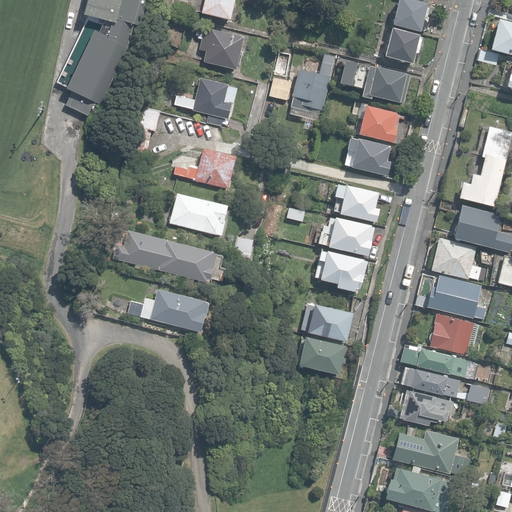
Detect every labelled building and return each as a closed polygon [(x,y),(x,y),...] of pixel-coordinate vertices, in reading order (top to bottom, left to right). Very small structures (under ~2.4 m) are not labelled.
[(87,0),(83,15),(86,18),(56,82),(67,89),(73,92),(65,106),(88,117),(96,103),(101,105),(128,48),(133,24),(140,26),(147,0),(87,0)] [(204,0),(201,13),(229,20),(234,0),(204,0)] [(398,0),(392,25),(420,32),(425,30),(426,28),(426,24),(425,21),(424,20),(427,4),(409,0),(398,0)] [(174,12),(185,15),(188,6),(184,5),(184,3),(177,2),(174,12)] [(489,50),(511,55),(511,22),(497,19),(489,50)] [(203,62),(236,70),(244,38),(198,27),(196,36),(202,37),(199,50),(206,52),(203,62)] [(384,57),(413,63),(419,35),(391,28),(384,57)] [(476,60),(496,65),(498,54),(479,49),(476,60)] [(300,110),(309,112),(310,108),(322,111),(330,77),(329,77),(334,57),(323,54),(322,61),(307,58),(303,70),(299,69),(290,104),(301,107),(300,110)] [(371,96),(403,104),(410,75),(376,66),(375,68),(346,61),(340,83),(363,89),(361,97),(371,99),(371,96)] [(269,96),(287,100),(291,82),(274,77),(269,96)] [(223,118),(227,119),(231,103),(229,103),(229,102),(233,103),(237,88),(228,86),(229,84),(201,78),(195,100),(177,96),(175,105),(193,109),(192,111),(208,114),(223,118)] [(266,96),(269,83),(259,80),(256,93),(266,96)] [(355,99),(351,115),(362,117),(365,102),(355,99)] [(125,155),(145,160),(152,131),(155,132),(160,111),(138,106),(133,125),(132,125),(125,155)] [(358,134),(393,143),(400,115),(397,115),(397,114),(365,106),(358,134)] [(459,126),(478,131),(482,112),(464,107),(459,126)] [(175,112),(167,111),(165,127),(173,128),(175,112)] [(206,123),(221,126),(223,118),(208,114),(206,123)] [(458,198),(494,206),(511,131),(488,126),(481,157),(484,158),(480,176),(472,174),(470,184),(462,183),(458,198)] [(350,167),(387,176),(390,162),(387,161),(390,147),(357,139),(357,140),(349,138),(346,150),(354,152),(350,167)] [(195,180),(228,189),(236,156),(202,148),(197,168),(189,166),(188,169),(176,166),(174,174),(195,179),(195,180)] [(342,197),(339,213),(376,221),(379,208),(375,207),(378,191),(346,184),(345,186),(337,184),(334,195),(342,197)] [(216,234),(221,235),(224,221),(227,205),(177,193),(169,223),(216,234)] [(439,208),(456,213),(458,204),(441,199),(439,208)] [(453,238),(511,253),(511,250),(511,234),(511,235),(511,232),(511,228),(497,225),(500,215),(461,205),(453,238)] [(286,218),(302,221),(304,211),(289,208),(286,218)] [(370,225),(370,224),(334,216),(329,215),(327,225),(323,224),(321,230),(320,230),(317,242),(327,244),(327,246),(368,255),(374,226),(370,225)] [(112,257),(206,281),(206,278),(210,279),(216,254),(213,253),(213,251),(127,228),(123,243),(116,241),(112,257)] [(233,255),(249,258),(253,239),(237,236),(233,255)] [(468,276),(481,280),(485,268),(471,264),(476,247),(438,237),(429,269),(467,280),(468,276)] [(336,287),(355,291),(356,287),(360,288),(367,260),(363,259),(364,258),(326,249),(326,251),(320,250),(313,277),(320,279),(320,280),(337,284),(336,287)] [(497,282),(511,285),(511,256),(503,254),(497,282)] [(473,316),(483,318),(486,307),(476,305),(481,285),(438,274),(435,286),(431,285),(426,306),(473,317),(473,316)] [(142,316),(200,331),(205,313),(205,314),(208,302),(204,301),(204,300),(157,288),(154,299),(145,296),(144,300),(132,297),(127,316),(141,319),(142,316)] [(414,303),(425,306),(427,296),(417,293),(414,303)] [(307,332),(346,341),(352,314),(307,304),(301,330),(307,331),(307,332)] [(429,346),(466,355),(474,323),(436,313),(434,323),(435,323),(432,333),(431,333),(429,335),(429,337),(429,339),(431,341),(429,346)] [(298,365),(339,375),(342,363),(345,363),(346,358),(343,357),(346,346),(305,336),(305,338),(302,337),(301,340),(304,341),(298,365)] [(469,360),(421,348),(422,345),(417,344),(416,350),(403,347),(400,361),(464,377),(469,360)] [(511,373),(477,364),(473,380),(511,390),(511,373)] [(413,387),(460,398),(461,394),(456,393),(460,380),(416,369),(417,368),(409,367),(404,385),(413,388),(413,387)] [(511,391),(471,381),(466,401),(511,412),(511,407),(511,391)] [(453,401),(409,390),(407,401),(403,400),(401,407),(405,408),(402,419),(430,426),(431,423),(440,425),(441,420),(448,421),(453,401)] [(19,393),(25,412),(33,410),(27,391),(19,393)] [(387,415),(401,418),(403,408),(389,406),(387,415)] [(493,437),(502,439),(505,424),(496,422),(493,437)] [(394,449),(391,458),(449,473),(450,471),(466,475),(470,461),(453,457),(458,438),(425,429),(423,438),(398,432),(394,449)] [(377,455),(391,458),(394,449),(379,446),(377,455)] [(387,489),(385,497),(439,511),(443,498),(447,499),(451,483),(441,480),(441,479),(420,473),(421,469),(413,467),(412,471),(395,467),(392,479),(390,478),(387,489)] [(511,486),(511,475),(507,474),(505,479),(498,477),(496,485),(510,489),(511,486)] [(384,502),(385,497),(387,489),(370,485),(366,497),(384,502)]
